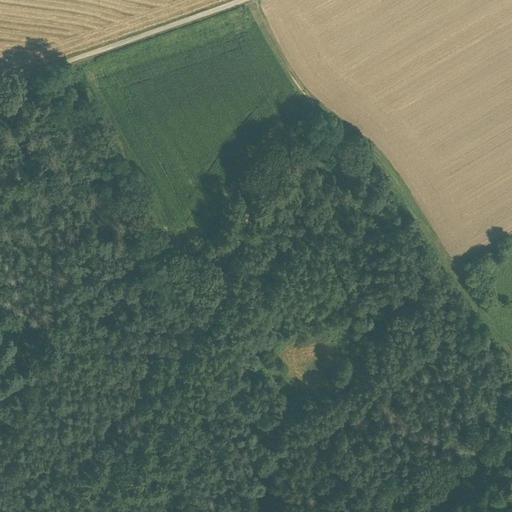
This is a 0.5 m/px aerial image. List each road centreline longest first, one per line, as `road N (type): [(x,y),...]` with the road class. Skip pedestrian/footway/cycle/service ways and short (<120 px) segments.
road 1 (track): [(511,361),(379,156),(303,102)]
road 2 (track): [(0,83),(242,0)]
